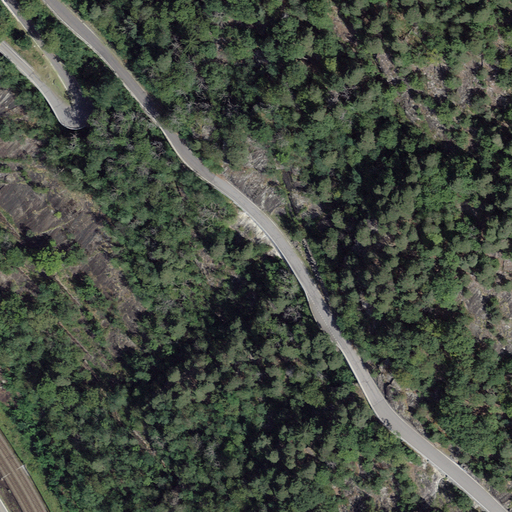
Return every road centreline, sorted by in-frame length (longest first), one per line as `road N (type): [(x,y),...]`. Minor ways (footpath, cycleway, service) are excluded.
road 1 (tertiary): [(51,0),(195,165),(275,234),(385,415),(494,511)]
road 2 (tertiary): [(0,45),(62,109),(75,116),(81,109),(6,0)]
